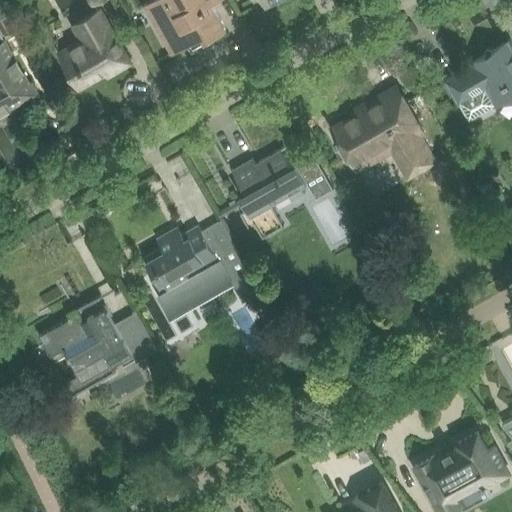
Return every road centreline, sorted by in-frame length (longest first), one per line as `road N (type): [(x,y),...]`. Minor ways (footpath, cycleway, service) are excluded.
road 1 (residential): [(0,217),(397,0)]
road 2 (track): [(134,511),(511,298)]
